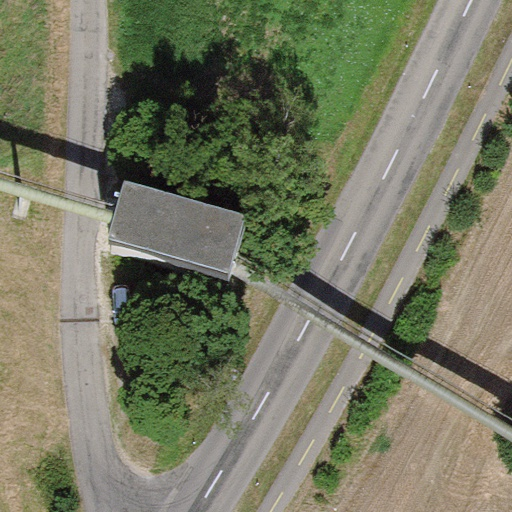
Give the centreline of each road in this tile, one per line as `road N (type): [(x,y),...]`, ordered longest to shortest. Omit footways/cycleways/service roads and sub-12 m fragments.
road 1 (tertiary): [(197,511),(283,369),(472,0)]
road 2 (track): [(83,0),(78,331),(105,511)]
